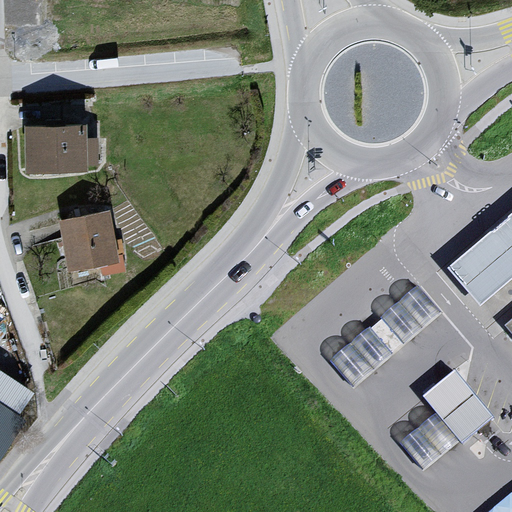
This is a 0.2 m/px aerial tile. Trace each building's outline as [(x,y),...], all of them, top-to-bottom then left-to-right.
[(95,126),(25,131),(31,171),(97,175),(95,126)] [(59,219),(67,271),(123,264),(113,212),(59,219)] [(511,217),(446,275),(476,315),(511,283),(511,327),(504,334),(511,343),(511,217)] [(417,281),(340,358),(365,382),(441,306),(417,281)] [(0,330),(0,456),(39,397),(0,371),(0,349),(9,336),(0,330)] [(466,438),(497,412),(457,365),(427,390),(466,438)] [(404,437),(426,465),(462,437),(441,409),(404,437)] [(511,511),(511,488),(485,511),(511,511)]
